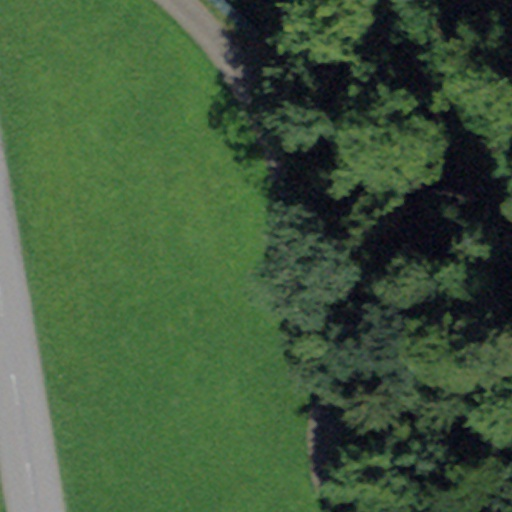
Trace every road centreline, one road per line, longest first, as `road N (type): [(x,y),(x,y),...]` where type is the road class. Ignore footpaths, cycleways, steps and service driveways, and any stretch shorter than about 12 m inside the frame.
road 1 (track): [(384,511),(298,147),(241,26),(204,0)]
road 2 (tertiary): [(37,511),(0,280)]
